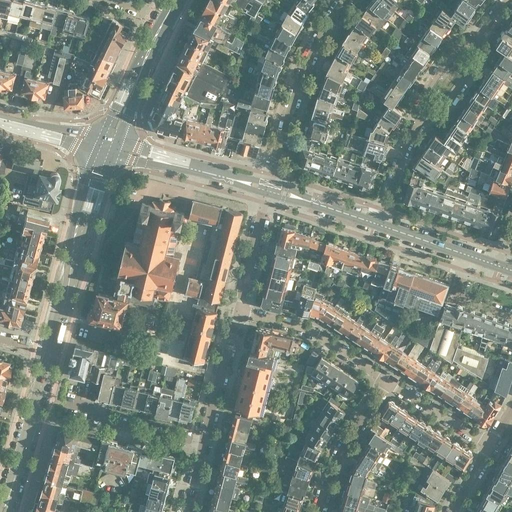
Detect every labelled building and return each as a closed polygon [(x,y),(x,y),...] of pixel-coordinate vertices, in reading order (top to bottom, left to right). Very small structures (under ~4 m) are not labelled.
[(12,0),(0,0),(0,3),(0,16),(8,19),(12,0)] [(12,0),(8,19),(19,21),(20,16),(20,15),(24,0),(12,0)] [(30,0),(24,0),(20,16),(21,16),(21,15),(31,18),(36,1),(30,0)] [(233,5),(223,0),(210,0),(207,5),(227,16),(233,5)] [(223,0),(233,5),(254,17),(262,2),(259,0),(223,0)] [(294,0),(294,2),(308,14),(309,13),(307,12),(314,3),(313,2),(310,0),(294,0)] [(369,5),(382,16),(387,20),(392,14),(394,11),(389,7),(380,0),(373,0),(374,0),(372,1),(369,5)] [(380,0),(389,7),(394,11),(397,7),(393,4),(395,0),(380,0)] [(429,0),(425,0),(420,7),(424,10),(429,3),(428,3),(430,0),(429,0)] [(459,0),(460,1),(457,6),(471,16),(475,11),(473,10),(476,6),(467,0),(459,0)] [(31,18),(29,25),(40,28),(40,27),(46,4),(36,1),(31,18)] [(288,12),(288,13),(303,24),(303,23),(302,23),(308,14),(294,2),(293,2),(294,3),(288,12)] [(442,2),(439,6),(442,8),(443,9),(451,15),(454,17),(463,24),(465,20),(467,21),(471,16),(457,6),(454,10),(446,5),(442,2)] [(46,4),(40,27),(51,30),(53,24),(57,7),(47,4),(46,4)] [(202,15),(201,16),(223,27),(224,28),(227,21),(234,25),(236,21),(227,16),(207,5),(205,9),(204,9),(201,13),(202,14),(202,15)] [(366,10),(363,14),(376,25),(381,28),(387,20),(382,16),(369,5),(366,8),(366,10)] [(436,10),(432,15),(436,18),(450,27),(453,22),(452,21),(454,17),(451,15),(443,9),(442,8),(439,6),(438,6),(436,10)] [(57,7),(53,24),(50,34),(55,35),(58,25),(64,27),(68,10),(57,7)] [(64,27),(62,32),(73,35),(74,31),(79,15),(75,13),(75,12),(69,11),(68,10),(64,27)] [(303,24),(288,13),(284,19),(275,13),(272,17),(278,21),(282,23),(297,34),(303,24)] [(356,24),(369,34),(370,34),(376,25),(363,14),(360,18),(358,19),(357,21),(357,23),(356,24)] [(74,31),(73,35),(84,38),(87,27),(89,21),(89,19),(88,18),(86,17),(79,15),(74,31)] [(107,31),(125,40),(129,33),(128,32),(130,29),(123,25),(124,25),(112,19),(100,15),(97,26),(107,31)] [(197,24),(194,30),(214,40),(221,44),(224,45),(239,53),(244,41),(235,36),(231,44),(226,41),(230,33),(222,29),(223,27),(201,16),(200,19),(200,21),(198,25),(197,24)] [(422,21),(430,26),(442,35),(444,31),(446,32),(450,27),(436,18),(432,23),(425,18),(422,21)] [(409,23),(404,20),(398,29),(403,32),(409,23)] [(427,30),(423,35),(437,45),(441,39),(439,38),(442,35),(430,26),(421,20),(419,24),(427,30)] [(282,23),(278,21),(272,32),(275,34),(291,43),(292,44),(297,34),(282,23)] [(352,28),(349,33),(362,43),(363,43),(369,34),(356,24),(353,28),(352,28)] [(402,32),(402,33),(406,36),(412,28),(407,25),(402,32)] [(396,27),(390,35),(392,37),(397,40),(402,33),(402,32),(398,29),(396,27)] [(505,31),(501,36),(511,43),(511,31),(509,29),(506,32),(505,31)] [(190,35),(188,39),(189,40),(188,42),(208,52),(214,40),(194,30),(192,35),(190,35)] [(107,31),(101,42),(119,51),(121,47),(122,47),(125,40),(107,31)] [(26,35),(16,32),(15,38),(25,41),(26,35)] [(258,33),(256,37),(263,41),(286,53),(289,48),(290,47),(291,46),(290,44),(291,43),(275,34),(272,41),(269,39),(258,33)] [(343,43),(362,56),(368,61),(371,58),(365,52),(359,48),(362,43),(349,33),(343,43)] [(423,35),(417,44),(430,52),(432,49),(434,50),(437,45),(423,35)] [(499,42),(496,46),(511,56),(511,51),(511,49),(511,43),(501,36),(497,41),(499,42)] [(391,50),(397,41),(392,37),(386,46),(391,50)] [(407,37),(404,42),(405,43),(412,48),(409,51),(425,62),(429,57),(427,56),(430,52),(417,44),(409,38),(407,37)] [(263,41),(261,45),(265,48),(268,49),(265,56),(282,64),(282,63),(283,62),(284,60),(284,59),(286,53),(263,41)] [(100,46),(96,53),(114,61),(119,51),(101,42),(99,46),(100,46)] [(185,48),(182,53),(202,63),(208,52),(188,42),(188,43),(186,43),(184,46),(185,48)] [(337,53),(352,63),(357,66),(362,56),(343,43),(337,53),(337,52),(337,53)] [(82,45),(77,56),(82,59),(87,48),(82,45)] [(384,60),(391,50),(386,47),(379,56),(384,60)] [(63,57),(65,51),(55,49),(53,58),(59,60),(60,56),(63,57)] [(93,60),(91,63),(109,72),(114,61),(96,53),(89,49),(87,53),(91,55),(90,58),(93,60)] [(65,51),(63,57),(66,58),(70,60),(73,60),(74,61),(77,56),(68,53),(65,51)] [(398,52),(396,56),(418,70),(420,67),(422,68),(425,62),(411,53),(409,51),(409,52),(408,52),(404,56),(398,52)] [(511,56),(504,51),(497,61),(511,70),(511,68),(511,56)] [(24,76),(23,82),(21,92),(25,93),(25,95),(32,96),(37,79),(29,77),(31,71),(30,71),(31,68),(32,68),(34,59),(30,58),(32,53),(26,52),(20,75),(24,76)] [(16,64),(23,65),(25,55),(19,53),(16,64)] [(179,59),(177,64),(193,71),(197,73),(221,87),(225,89),(230,77),(202,63),(182,53),(182,54),(180,54),(179,58),(179,59)] [(337,53),(331,64),(347,72),(352,63),(337,53)] [(60,56),(59,60),(54,78),(53,83),(59,84),(66,58),(63,57),(60,56)] [(86,74),(104,83),(108,76),(107,76),(109,72),(91,63),(82,59),(77,56),(74,61),(71,66),(86,74)] [(256,61),(255,65),(260,67),(278,75),(280,69),(281,69),(282,67),(281,65),(282,64),(265,56),(262,63),(256,61)] [(395,68),(400,71),(413,81),(417,75),(415,74),(418,70),(396,56),(392,60),(398,64),(395,68)] [(48,77),(54,78),(59,60),(53,58),(48,77)] [(246,61),(238,58),(236,63),(244,66),(246,61)] [(383,61),(377,70),(381,73),(388,64),(383,61)] [(496,66),(493,70),(511,83),(511,78),(508,75),(511,70),(497,61),(494,65),(496,66)] [(168,83),(167,85),(184,94),(200,102),(212,104),(214,104),(221,87),(197,73),(193,71),(177,64),(174,71),(173,70),(167,82),(168,83)] [(327,74),(343,82),(344,81),(343,81),(345,77),(350,79),(352,75),(347,72),(331,64),(326,73),(327,74)] [(227,67),(224,73),(229,76),(233,69),(227,67)] [(278,75),(260,67),(256,79),(258,79),(274,86),(275,85),(274,85),(274,84),(275,83),(276,82),(276,80),(278,75)] [(78,85),(80,86),(91,91),(92,91),(98,94),(100,90),(101,90),(104,83),(86,74),(75,69),(78,85)] [(4,70),(0,84),(0,87),(7,90),(8,88),(12,89),(15,79),(15,80),(17,73),(4,70)] [(373,75),(371,78),(375,81),(381,73),(377,70),(376,72),(373,75)] [(489,72),(486,78),(499,87),(503,83),(511,89),(511,83),(493,70),(491,74),(489,72)] [(400,71),(393,80),(405,88),(408,85),(409,86),(413,81),(400,71)] [(325,79),(323,85),(339,93),(343,94),(347,84),(327,74),(327,75),(326,75),(325,76),(325,77),(325,79)] [(375,81),(371,78),(367,84),(365,87),(369,90),(375,81)] [(484,84),(481,88),(493,96),(504,104),(507,101),(496,93),(499,87),(486,78),(482,83),(484,84)] [(37,79),(32,96),(40,99),(41,97),(45,98),(47,89),(48,89),(50,82),(37,79)] [(254,91),(254,92),(271,97),(272,97),(274,86),(258,79),(254,91)] [(390,84),(387,89),(401,99),(404,93),(403,92),(405,88),(393,80),(390,84)] [(361,81),(357,89),(358,90),(362,92),(365,87),(367,84),(361,81)] [(63,95),(64,96),(65,108),(84,107),(83,95),(83,94),(77,94),(76,87),(76,83),(68,84),(69,89),(65,89),(65,95),(63,95)] [(163,88),(160,95),(179,104),(184,94),(167,85),(165,88),(163,88)] [(318,95),(335,102),(336,102),(336,100),(337,101),(339,97),(341,98),(343,94),(339,93),(323,85),(321,90),(320,91),(319,92),(319,94),(320,94),(319,95),(318,95)] [(477,90),(473,96),(487,105),(493,96),(481,88),(479,91),(477,90)] [(374,94),(381,98),(389,104),(393,106),(395,102),(397,103),(400,99),(387,89),(384,94),(377,89),(374,94)] [(251,103),(252,103),(268,108),(271,97),(254,92),(251,103)] [(179,104),(160,95),(157,102),(157,104),(156,107),(169,113),(175,111),(176,111),(179,104)] [(318,95),(315,106),(332,112),(342,116),(343,111),(333,108),(335,102),(318,95)] [(471,102),(469,106),(481,114),(487,105),(473,96),(470,101),(471,102)] [(239,99),(237,104),(247,108),(251,109),(266,113),(268,108),(252,103),(251,103),(239,99)] [(237,104),(236,109),(246,111),(250,112),(248,120),(265,124),(266,123),(267,120),(266,119),(268,114),(266,113),(251,109),(247,108),(237,104)] [(401,111),(393,106),(389,104),(386,108),(383,113),(397,122),(401,116),(399,115),(401,111)] [(315,106),(311,117),(314,118),(329,122),(330,117),(341,120),(342,116),(332,112),(315,106)] [(465,108),(461,114),(475,123),(478,119),(481,121),(484,116),(481,114),(469,106),(466,109),(465,108)] [(152,119),(149,120),(154,129),(156,128),(157,129),(179,135),(183,117),(184,114),(176,111),(175,111),(169,113),(156,107),(151,117),(152,119)] [(357,111),(356,116),(364,120),(367,115),(360,110),(358,109),(357,111)] [(375,115),(373,119),(377,121),(390,130),(392,126),(394,127),(397,122),(383,113),(380,118),(375,115)] [(459,120),(457,123),(469,132),(475,123),(461,114),(457,119),(459,120)] [(206,123),(201,141),(206,142),(207,144),(211,145),(212,144),(213,144),(218,126),(211,125),(213,117),(208,116),(206,123)] [(491,116),(488,119),(496,124),(498,121),(491,116)] [(183,117),(179,135),(183,136),(184,138),(187,138),(189,137),(190,138),(194,120),(183,117)] [(218,126),(213,144),(214,144),(215,146),(218,147),(219,146),(225,147),(228,136),(231,126),(232,120),(227,118),(225,128),(218,126)] [(314,120),(311,119),(309,127),(307,128),(306,132),(307,134),(306,136),(311,137),(310,138),(328,143),(330,142),(333,133),(331,130),(328,129),(329,124),(314,119),(314,120)] [(194,120),(190,138),(191,138),(191,140),(195,141),(196,139),(201,141),(206,123),(194,120)] [(248,120),(245,130),(262,134),(263,133),(264,130),(263,129),(264,125),(265,124),(248,120)] [(371,130),(368,137),(385,141),(387,141),(388,134),(387,133),(389,130),(390,130),(377,121),(372,130),(371,130)] [(452,126),(449,131),(463,141),(469,132),(457,123),(454,127),(452,126)] [(231,126),(228,136),(234,137),(236,127),(231,126)] [(504,127),(500,132),(506,135),(508,132),(509,131),(504,127)] [(245,130),(242,139),(256,143),(259,144),(261,143),(261,140),(260,139),(262,134),(245,130)] [(447,138),(445,141),(444,141),(455,149),(456,150),(460,153),(463,149),(459,146),(463,141),(449,131),(445,136),(447,138)] [(369,139),(368,140),(347,133),(342,148),(364,154),(374,157),(381,159),(385,148),(384,147),(385,143),(381,142),(369,139)] [(431,137),(427,143),(447,156),(450,152),(453,154),(456,150),(455,149),(444,141),(445,141),(435,135),(433,138),(431,137)] [(228,136),(225,147),(239,151),(240,152),(243,153),(245,152),(247,153),(254,154),(254,155),(257,153),(257,152),(259,145),(259,144),(256,143),(242,139),(228,136)] [(306,139),(303,147),(303,148),(302,149),(302,151),(301,155),(303,156),(300,165),(309,168),(315,151),(318,142),(312,141),(312,140),(306,139)] [(497,139),(495,143),(511,150),(511,139),(510,144),(497,139)] [(425,149),(423,153),(426,155),(440,165),(447,156),(427,143),(424,148),(425,149)] [(511,150),(495,143),(493,147),(506,153),(504,158),(511,161),(511,150)] [(315,151),(309,168),(314,169),(314,171),(319,172),(321,172),(327,155),(326,155),(327,153),(319,151),(319,152),(315,151)] [(50,214),(51,214),(54,200),(56,200),(59,188),(57,188),(60,179),(60,178),(60,177),(59,176),(59,175),(58,174),(57,173),(55,172),(54,172),(53,172),(52,173),(51,173),(51,174),(50,174),(49,175),(49,176),(49,177),(47,176),(47,175),(46,175),(45,175),(45,176),(40,175),(40,174),(42,166),(38,165),(38,162),(28,159),(28,158),(25,157),(24,158),(15,156),(14,155),(11,168),(11,169),(12,169),(12,168),(29,172),(22,203),(51,210),(50,214)] [(338,159),(327,155),(321,172),(325,173),(326,175),(330,176),(332,176),(338,159)] [(442,169),(422,155),(416,163),(415,163),(413,166),(423,173),(424,172),(427,174),(433,178),(445,183),(449,177),(450,175),(442,169)] [(360,167),(355,183),(359,185),(360,186),(364,188),(366,187),(367,185),(371,186),(377,170),(374,169),(374,168),(365,165),(368,157),(364,156),(361,164),(360,167)] [(511,161),(504,158),(497,156),(494,165),(495,166),(511,172),(511,161)] [(467,158),(461,166),(465,168),(470,172),(471,168),(467,166),(470,161),(471,161),(467,158)] [(338,159),(332,176),(332,175),(337,177),(337,179),(342,180),(344,179),(349,163),(338,159)] [(349,163),(344,179),(348,181),(349,182),(354,184),(355,183),(360,167),(349,163)] [(493,166),(490,175),(494,177),(496,178),(509,183),(510,182),(511,182),(511,180),(511,178),(511,176),(511,172),(495,166),(493,166)] [(407,190),(404,199),(405,199),(406,201),(409,202),(411,201),(415,203),(415,202),(421,186),(422,186),(427,174),(424,172),(423,173),(415,168),(412,175),(407,190)] [(470,172),(468,177),(484,184),(489,186),(487,191),(500,195),(506,197),(511,184),(509,183),(496,178),(494,177),(490,175),(475,169),(471,168),(470,172)] [(446,189),(446,188),(447,188),(452,180),(453,178),(449,177),(445,183),(443,187),(446,189)] [(421,186),(415,202),(420,204),(421,206),(424,207),(426,206),(429,207),(430,209),(433,210),(435,209),(439,210),(444,194),(422,186),(421,186)] [(444,194),(439,210),(443,212),(443,214),(446,214),(448,214),(452,215),(452,217),(455,218),(457,217),(461,218),(468,196),(446,188),(446,189),(444,194)] [(468,196),(461,218),(465,220),(466,221),(468,222),(470,221),(474,222),(475,224),(477,225),(479,224),(483,226),(489,209),(478,205),(477,205),(481,196),(475,194),(470,192),(468,196)] [(492,210),(489,209),(483,226),(487,227),(488,229),(491,230),(494,230),(497,223),(503,207),(505,199),(499,196),(497,196),(492,210)] [(126,240),(113,296),(129,300),(154,306),(157,296),(169,299),(172,288),(173,288),(181,253),(175,252),(182,223),(183,221),(186,222),(188,216),(184,215),(184,213),(175,210),(176,207),(170,205),(171,201),(160,198),(159,202),(153,201),(152,205),(142,203),(140,212),(133,242),(126,240)] [(222,208),(193,200),(188,219),(213,225),(218,226),(221,215),(222,208)] [(226,209),(222,208),(221,215),(218,226),(213,225),(210,239),(212,240),(206,263),(204,263),(200,276),(199,276),(199,278),(190,276),(185,294),(198,298),(196,305),(216,311),(219,301),(220,302),(242,213),(226,209)] [(48,220),(19,212),(15,224),(22,226),(44,232),(45,231),(46,230),(48,222),(47,221),(48,220)] [(22,226),(21,232),(20,237),(19,238),(23,238),(41,243),(41,242),(43,241),(43,238),(42,237),(44,232),(22,226)] [(278,230),(276,237),(279,238),(278,241),(286,243),(286,244),(288,245),(288,244),(291,245),(297,246),(302,247),(308,249),(309,245),(310,245),(311,238),(312,236),(294,232),(295,230),(282,227),(281,230),(278,230)] [(4,246),(20,250),(38,255),(38,254),(39,250),(40,249),(41,246),(40,244),(41,243),(23,238),(17,237),(15,244),(5,241),(4,246)] [(310,245),(309,245),(308,249),(313,251),(313,252),(318,254),(318,253),(323,254),(320,262),(327,264),(327,262),(333,245),(332,245),(333,244),(328,242),(328,243),(326,243),(311,238),(310,245)] [(278,241),(276,252),(295,257),(297,246),(291,245),(288,244),(288,245),(286,244),(286,243),(278,241)] [(333,245),(327,262),(329,263),(328,265),(339,269),(340,266),(342,267),(348,250),(347,250),(348,249),(343,247),(343,248),(333,245)] [(13,261),(17,262),(35,267),(36,261),(38,262),(39,257),(38,256),(38,255),(20,250),(20,251),(16,249),(14,255),(13,261)] [(342,267),(340,272),(355,277),(356,275),(363,255),(362,255),(363,254),(358,252),(358,253),(349,250),(348,250),(342,267)] [(276,252),(273,263),(292,268),(295,257),(276,252)] [(315,254),(311,253),(309,261),(319,264),(315,254)] [(363,255),(356,275),(366,278),(366,280),(365,280),(363,287),(369,289),(371,285),(372,280),(373,278),(372,277),(378,260),(375,259),(376,258),(366,255),(366,256),(363,255)] [(5,258),(3,264),(7,265),(12,266),(10,272),(14,273),(31,278),(32,276),(33,275),(34,273),(33,271),(35,267),(17,262),(13,261),(5,258)] [(373,278),(372,280),(371,285),(382,288),(383,284),(390,264),(384,262),(385,261),(380,260),(380,261),(378,260),(372,277),(373,278)] [(308,266),(308,268),(317,271),(318,270),(321,271),(321,268),(320,264),(319,264),(309,261),(308,266)] [(273,263),(270,273),(289,278),(292,268),(273,263)] [(397,266),(390,263),(383,284),(385,285),(386,283),(390,285),(392,285),(392,284),(393,284),(399,267),(396,266),(397,266)] [(448,284),(399,267),(393,284),(392,284),(392,285),(390,285),(386,297),(401,302),(413,306),(414,305),(438,313),(442,302),(443,303),(444,301),(442,300),(448,284)] [(0,282),(7,284),(11,285),(28,289),(30,285),(31,283),(32,281),(31,279),(31,278),(14,273),(10,272),(8,278),(8,280),(1,278),(1,279),(0,281),(0,282)] [(270,273),(267,284),(286,289),(289,278),(270,273)] [(339,277),(336,284),(339,287),(342,289),(344,282),(339,277)] [(336,291),(339,287),(333,283),(330,287),(336,291)] [(385,285),(383,284),(382,288),(374,311),(395,327),(402,304),(401,304),(402,302),(386,297),(390,285),(386,283),(385,285)] [(0,294),(8,296),(25,301),(27,296),(28,295),(29,292),(28,291),(28,289),(11,285),(7,284),(5,292),(0,290),(0,294)] [(267,284),(265,295),(284,300),(286,289),(267,284)] [(298,308),(297,311),(302,312),(303,314),(306,315),(307,314),(309,314),(316,292),(317,288),(304,284),(302,292),(300,299),(299,303),(298,308)] [(316,292),(309,314),(309,315),(310,316),(313,317),(314,316),(319,317),(328,303),(329,301),(322,299),(324,295),(316,292)] [(88,315),(90,319),(112,325),(112,326),(122,328),(123,326),(125,324),(126,320),(125,317),(129,300),(113,296),(113,297),(98,293),(94,308),(93,308),(89,310),(88,315)] [(6,302),(5,308),(22,312),(23,311),(24,311),(25,306),(24,306),(25,301),(8,296),(0,294),(0,299),(0,300),(2,301),(6,302)] [(284,300),(265,295),(262,303),(264,306),(281,311),(282,304),(298,308),(299,303),(292,301),(284,300)] [(328,303),(319,317),(319,318),(328,324),(337,309),(340,307),(344,300),(340,298),(334,307),(328,303)] [(362,313),(366,307),(361,303),(357,309),(362,313)] [(446,303),(445,303),(439,320),(433,339),(430,349),(452,363),(460,340),(460,338),(459,338),(462,327),(468,311),(462,309),(461,307),(459,306),(457,307),(456,306),(455,306),(455,307),(446,305),(447,304),(447,303),(446,303)] [(196,305),(195,305),(192,318),(182,316),(179,327),(189,329),(181,359),(191,361),(190,365),(201,368),(203,362),(204,362),(217,311),(216,311),(196,305)] [(0,319),(3,321),(11,323),(19,325),(22,312),(5,308),(0,306),(0,319)] [(337,309),(328,324),(338,330),(347,316),(349,313),(340,307),(337,309)] [(468,311),(462,327),(482,334),(488,318),(485,317),(485,315),(482,314),(480,315),(474,313),(474,311),(470,310),(469,311),(468,311)] [(356,322),(347,336),(356,342),(365,328),(360,324),(363,321),(365,317),(361,314),(356,322)] [(347,316),(338,330),(347,336),(356,322),(347,316)] [(488,318),(482,334),(480,340),(486,342),(488,336),(504,342),(509,325),(508,324),(508,323),(505,322),(503,323),(497,320),(496,319),(493,318),(491,319),(488,318)] [(365,328),(356,342),(365,347),(374,333),(380,325),(376,323),(371,331),(365,328)] [(374,333),(365,347),(375,353),(384,339),(378,336),(383,328),(380,325),(374,333)] [(257,327),(252,349),(269,353),(274,355),(276,348),(289,352),(290,349),(291,349),(293,339),(292,339),(293,336),(257,327)] [(395,342),(384,359),(393,365),(402,351),(397,348),(399,344),(406,334),(402,331),(398,337),(395,342)] [(410,337),(417,341),(421,343),(425,346),(430,349),(433,339),(412,332),(410,337)] [(384,339),(375,353),(384,359),(395,342),(398,337),(395,335),(392,340),(390,343),(384,339)] [(460,340),(452,363),(459,367),(462,369),(481,381),(488,358),(484,356),(461,348),(462,344),(462,343),(462,340),(460,340)] [(479,344),(477,350),(484,352),(487,342),(486,342),(480,340),(479,344)] [(402,351),(393,365),(403,371),(414,353),(421,343),(417,341),(410,351),(408,355),(402,351)] [(414,353),(403,371),(412,377),(421,363),(415,360),(418,356),(425,346),(421,343),(414,353)] [(72,354),(72,357),(71,361),(74,362),(70,375),(85,379),(86,378),(91,379),(95,364),(96,364),(97,360),(96,360),(99,350),(76,344),(73,355),(72,354)] [(484,356),(485,353),(484,352),(477,350),(473,348),(462,344),(461,348),(484,356)] [(305,362),(309,363),(312,364),(321,350),(316,346),(312,352),(306,362),(305,362)] [(237,407),(237,409),(259,415),(260,413),(260,412),(261,413),(273,363),(272,363),(275,355),(274,355),(269,353),(252,349),(252,350),(251,350),(249,356),(248,356),(248,358),(236,407),(237,407)] [(109,353),(99,350),(96,360),(97,360),(96,364),(95,364),(91,379),(102,382),(104,372),(106,366),(109,353)] [(120,356),(109,353),(106,366),(118,369),(120,358),(120,356)] [(511,357),(507,356),(500,354),(496,365),(502,367),(500,373),(494,371),(489,386),(495,390),(503,394),(506,395),(511,377),(511,375),(511,357)] [(312,372),(321,378),(331,363),(321,357),(315,367),(312,372)] [(0,374),(8,377),(9,375),(8,375),(10,369),(11,367),(10,367),(11,366),(10,365),(9,364),(8,363),(1,361),(1,360),(0,359),(0,374)] [(421,363),(412,377),(421,383),(430,369),(435,362),(432,359),(427,367),(421,363)] [(430,369),(421,383),(430,389),(439,375),(434,372),(439,365),(435,362),(430,369)] [(331,363),(321,378),(330,384),(340,369),(331,363)] [(163,365),(161,373),(166,375),(170,376),(175,377),(177,369),(172,368),(163,365)] [(103,382),(98,398),(100,399),(100,400),(103,401),(104,400),(110,401),(115,383),(114,383),(116,374),(118,369),(106,366),(104,372),(102,382),(103,382)] [(312,372),(315,367),(307,366),(306,373),(311,375),(312,372)] [(340,369),(330,384),(340,390),(349,375),(340,369)] [(430,389),(440,395),(451,377),(452,376),(442,370),(439,375),(430,389)] [(0,387),(4,388),(7,377),(8,377),(0,374),(0,387)] [(349,375),(340,390),(349,396),(359,381),(349,375)] [(173,396),(168,417),(172,418),(172,417),(179,419),(184,399),(184,397),(187,384),(189,379),(177,377),(176,381),(174,390),(172,396),(173,396)] [(451,377),(440,395),(449,401),(458,387),(460,384),(461,383),(451,377)] [(115,380),(115,383),(110,401),(117,403),(117,405),(121,406),(126,386),(127,383),(115,380)] [(458,387),(449,401),(458,407),(467,393),(473,383),(470,382),(466,387),(460,384),(458,387)] [(126,386),(121,406),(126,407),(126,405),(133,407),(138,389),(139,386),(127,383),(126,386)] [(467,393),(458,407),(467,413),(476,399),(471,396),(477,386),(473,383),(467,393)] [(138,389),(133,407),(141,409),(140,410),(144,411),(149,392),(150,389),(139,386),(138,389)] [(149,392),(144,411),(149,413),(149,411),(151,412),(151,413),(155,414),(155,413),(156,413),(162,387),(155,386),(154,390),(150,389),(149,392)] [(162,387),(156,413),(164,415),(163,416),(168,417),(173,396),(172,396),(174,390),(162,387)] [(492,396),(476,419),(487,426),(502,404),(501,404),(506,395),(503,394),(495,390),(494,392),(492,396)] [(476,399),(467,413),(476,419),(492,396),(488,393),(481,403),(476,399)] [(184,399),(179,419),(180,419),(180,418),(187,420),(191,420),(196,399),(190,397),(190,398),(184,397),(184,399)] [(389,400),(380,415),(382,416),(389,421),(398,406),(395,404),(394,402),(392,401),(390,401),(389,400)] [(330,402),(324,411),(339,421),(345,411),(339,408),(334,404),(330,402)] [(343,402),(342,404),(339,408),(345,411),(351,415),(355,409),(343,402)] [(398,406),(389,421),(398,426),(407,412),(406,410),(404,409),(402,409),(398,406)] [(324,411),(318,421),(333,430),(339,421),(324,411)] [(407,412),(398,427),(407,433),(416,419),(415,419),(415,417),(412,415),(411,416),(407,413),(408,412),(407,412)] [(233,425),(233,426),(249,431),(251,421),(252,419),(236,415),(234,420),(233,421),(232,423),(233,425)] [(416,419),(407,433),(416,439),(425,425),(424,423),(422,422),(420,422),(416,419)] [(318,421),(312,430),(327,439),(333,430),(318,421)] [(269,436),(272,425),(267,423),(263,434),(269,436)] [(375,423),(370,429),(375,433),(376,432),(380,435),(384,429),(375,423)] [(425,425),(416,439),(413,443),(422,449),(425,445),(434,431),(425,425)] [(230,436),(230,438),(246,442),(249,431),(233,426),(231,431),(230,432),(229,435),(230,436)] [(384,429),(380,435),(384,437),(389,429),(385,427),(384,429)] [(59,430),(55,445),(75,450),(84,452),(96,455),(100,440),(100,438),(93,436),(80,432),(64,428),(59,430)] [(312,430),(307,439),(321,448),(321,449),(327,439),(312,430)] [(428,440),(425,445),(434,451),(443,437),(440,434),(439,433),(437,431),(435,432),(434,431),(428,440)] [(370,441),(370,442),(386,452),(389,447),(401,454),(404,451),(403,450),(398,447),(390,442),(384,437),(380,435),(376,432),(375,433),(373,436),(372,436),(371,436),(369,439),(369,441),(370,441)] [(304,445),(301,451),(301,452),(317,459),(317,457),(319,457),(320,455),(319,453),(321,449),(321,448),(318,447),(306,442),(305,441),(296,437),(294,441),(304,445)] [(441,440),(434,451),(440,455),(438,458),(439,458),(442,460),(444,457),(444,456),(453,443),(449,441),(449,439),(446,437),(445,438),(443,437),(441,440)] [(102,440),(96,461),(96,464),(100,465),(100,466),(105,467),(104,470),(115,472),(122,445),(116,443),(116,441),(109,438),(108,440),(102,438),(102,440)] [(227,448),(227,449),(243,453),(245,447),(254,450),(256,445),(246,442),(230,438),(228,442),(227,443),(226,446),(227,448)] [(392,438),(390,442),(398,447),(401,443),(392,438)] [(364,450),(382,462),(386,456),(385,455),(386,452),(370,442),(367,446),(366,445),(365,446),(364,448),(364,450)] [(406,445),(402,442),(401,443),(398,447),(403,450),(406,445)] [(453,443),(444,456),(454,462),(463,448),(459,446),(459,444),(456,442),(455,443),(454,442),(453,443)] [(128,446),(122,445),(115,472),(125,475),(126,472),(130,474),(130,473),(136,474),(137,469),(139,462),(142,449),(136,448),(137,446),(129,444),(128,446)] [(53,447),(52,450),(53,452),(52,457),(69,461),(74,462),(80,464),(91,467),(92,467),(96,455),(84,452),(75,450),(55,445),(55,446),(53,446),(53,447)] [(297,461),(312,468),(313,467),(315,466),(315,464),(315,463),(317,459),(301,452),(301,451),(291,446),(289,450),(300,455),(297,461)] [(454,462),(452,465),(452,466),(461,472),(472,454),(471,454),(471,452),(469,450),(467,451),(463,448),(454,462)] [(139,462),(146,464),(146,465),(154,467),(152,472),(155,473),(159,474),(160,469),(164,455),(158,453),(158,452),(155,451),(153,452),(152,452),(142,449),(139,462)] [(243,453),(227,449),(225,454),(224,455),(223,457),(224,459),(224,460),(240,464),(243,453)] [(361,456),(358,460),(371,468),(369,471),(373,473),(377,475),(380,470),(379,468),(383,463),(382,462),(364,450),(363,451),(362,451),(360,454),(360,455),(361,456)] [(164,455),(160,469),(159,474),(171,477),(173,472),(174,472),(176,465),(174,464),(175,458),(174,457),(173,456),(170,455),(169,456),(164,455)] [(417,460),(416,459),(413,457),(412,456),(409,461),(412,463),(414,464),(417,460)] [(422,463),(425,465),(430,458),(427,456),(422,463)] [(49,461),(47,466),(49,468),(48,468),(66,473),(71,474),(73,468),(78,469),(84,471),(84,470),(90,471),(91,467),(80,464),(74,462),(69,461),(52,457),(51,460),(49,461)] [(295,467),(293,472),(293,473),(309,478),(310,476),(311,476),(312,473),(311,472),(312,468),(297,461),(287,457),(285,462),(295,467)] [(505,462),(503,466),(511,471),(511,458),(508,457),(507,457),(506,457),(504,461),(505,462)] [(432,469),(433,469),(436,471),(442,460),(439,458),(432,469)] [(221,470),(221,471),(237,476),(237,475),(239,468),(245,469),(246,466),(240,464),(224,460),(222,465),(221,466),(220,469),(221,470)] [(355,464),(353,469),(369,474),(369,471),(371,468),(358,460),(355,464)] [(448,463),(441,474),(445,477),(445,476),(448,472),(452,466),(452,465),(448,463)] [(499,471),(497,475),(511,484),(511,483),(511,471),(503,466),(502,467),(501,466),(498,471),(499,471)] [(45,474),(44,477),(45,479),(45,480),(63,484),(68,485),(71,474),(66,473),(48,468),(47,473),(45,474)] [(350,475),(349,480),(375,488),(376,483),(367,480),(369,474),(353,469),(352,469),(352,470),(350,471),(349,474),(350,475)] [(426,479),(429,481),(443,490),(449,480),(445,478),(446,477),(445,477),(441,474),(436,471),(433,469),(426,479)] [(218,481),(218,482),(235,487),(236,480),(247,483),(248,478),(237,475),(237,476),(221,471),(219,476),(218,477),(217,480),(218,481)] [(287,474),(292,476),(290,482),(306,487),(307,486),(308,485),(309,483),(308,482),(309,478),(293,473),(293,472),(288,471),(287,474)] [(152,472),(150,472),(147,483),(168,488),(170,483),(171,483),(172,480),(171,479),(171,477),(155,473),(152,472)] [(457,478),(448,472),(445,476),(445,477),(454,482),(457,478)] [(494,481),(492,485),(506,493),(511,496),(511,494),(511,483),(511,484),(497,475),(496,477),(495,476),(493,480),(494,481)] [(413,479),(411,483),(417,487),(420,483),(413,479)] [(423,485),(421,489),(434,497),(433,498),(437,500),(443,490),(429,481),(426,479),(423,485)] [(42,490),(42,491),(45,492),(59,496),(64,497),(72,499),(80,501),(85,502),(97,505),(100,493),(87,490),(68,485),(63,484),(45,480),(42,482),(43,485),(42,490)] [(346,489),(346,490),(362,495),(364,489),(368,491),(368,490),(374,491),(375,488),(349,480),(348,484),(346,485),(345,488),(346,489)] [(215,492),(215,493),(232,498),(235,487),(218,482),(216,487),(215,488),(214,491),(215,492)] [(306,488),(306,487),(290,482),(288,489),(281,487),(279,491),(287,493),(303,498),(304,493),(306,492),(306,490),(306,488)] [(168,488),(147,483),(144,494),(149,495),(166,499),(167,494),(168,494),(169,491),(168,490),(168,488)] [(264,486),(257,484),(255,492),(261,494),(264,486)] [(511,496),(506,493),(492,485),(491,486),(490,485),(487,490),(489,490),(486,494),(501,503),(505,505),(511,496)] [(344,496),(343,501),(359,506),(373,510),(375,510),(380,511),(384,511),(385,511),(386,509),(378,506),(377,507),(374,506),(374,505),(368,503),(370,497),(362,495),(346,490),(346,491),(344,491),(343,496),(344,496)] [(38,500),(37,501),(38,502),(38,503),(39,503),(56,508),(68,511),(72,499),(64,497),(59,496),(45,492),(44,495),(41,494),(39,496),(40,497),(38,498),(39,500),(38,500)] [(212,504),(229,509),(232,498),(215,493),(213,499),(212,499),(211,502),(212,504)] [(287,493),(284,503),(300,508),(300,507),(301,506),(302,504),(301,502),(303,498),(287,493)] [(483,500),(481,504),(495,511),(501,503),(486,494),(486,495),(484,495),(482,499),(483,500)] [(149,495),(146,506),(163,510),(164,505),(165,504),(166,502),(165,500),(166,499),(149,495)] [(264,497),(256,495),(253,504),(261,506),(264,497)] [(106,507),(109,505),(110,502),(108,499),(105,498),(102,500),(101,503),(103,506),(106,507)] [(413,498),(410,508),(415,510),(421,511),(432,511),(433,511),(434,510),(435,508),(434,506),(434,505),(431,504),(431,503),(428,502),(418,499),(413,498)] [(340,510),(339,511),(342,511),(357,511),(358,510),(366,511),(374,511),(375,510),(373,510),(359,506),(343,501),(341,505),(340,505),(339,509),(340,510)] [(38,503),(34,511),(54,511),(56,508),(39,503),(38,503)] [(276,511),(299,511),(300,510),(299,509),(300,508),(284,503),(282,509),(277,508),(276,511)]
